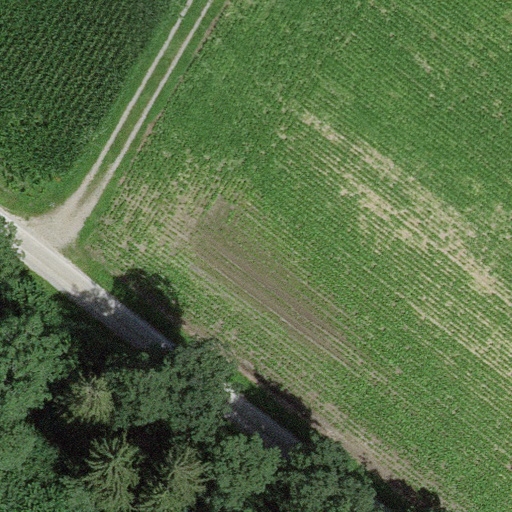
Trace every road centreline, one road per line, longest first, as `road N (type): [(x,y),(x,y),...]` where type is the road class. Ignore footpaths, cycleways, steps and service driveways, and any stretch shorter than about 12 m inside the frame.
road 1 (track): [(383,511),(0,214)]
road 2 (track): [(39,245),(196,0)]
